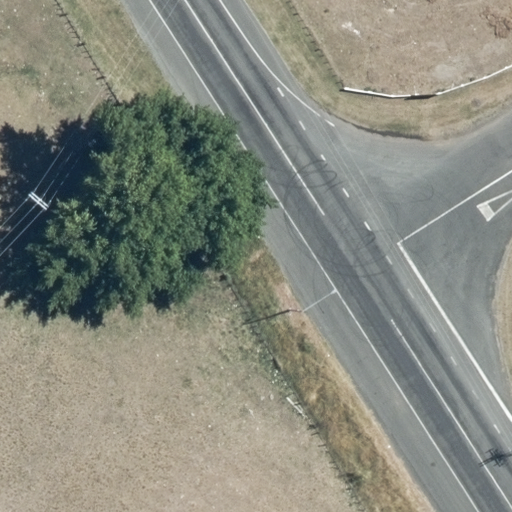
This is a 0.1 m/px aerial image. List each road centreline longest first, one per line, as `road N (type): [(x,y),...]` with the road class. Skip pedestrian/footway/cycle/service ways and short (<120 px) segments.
road 1 (tertiary): [(358,271),(186,0)]
road 2 (tertiary): [(494,511),(358,271)]
road 3 (residential): [(358,271),(511,164)]
